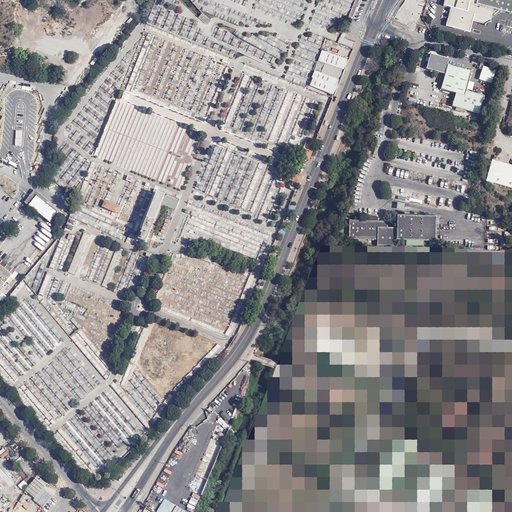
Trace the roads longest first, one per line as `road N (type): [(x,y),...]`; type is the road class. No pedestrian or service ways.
road 1 (primary): [(173,424),(249,327),(374,25)]
road 2 (unclassified): [(0,397),(99,511)]
